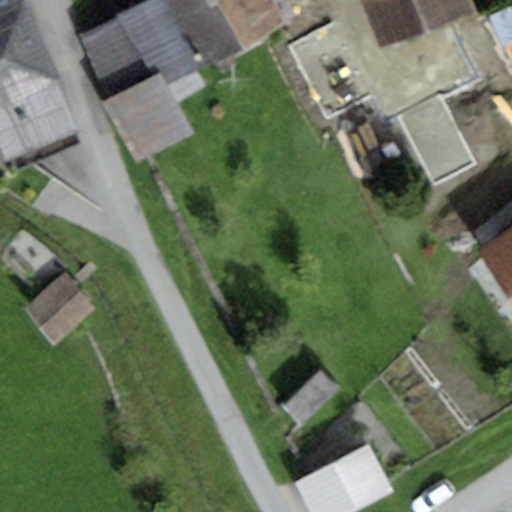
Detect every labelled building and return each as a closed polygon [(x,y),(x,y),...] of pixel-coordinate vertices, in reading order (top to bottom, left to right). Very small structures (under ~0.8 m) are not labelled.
[(278,0),(132,0),(138,10),(80,44),(114,104),(104,110),(136,165),(188,136),(160,86),(287,14),(278,0)] [(456,0),(368,0),(384,39),(460,8),(456,0)] [(19,2),(0,10),(0,132),(11,156),(71,129),(19,2)] [(511,220),(482,242),(511,284),(511,220)] [(63,290),(21,327),(46,354),(87,317),(63,290)] [(365,448),(292,483),(306,511),(364,511),(390,500),(365,448)]
